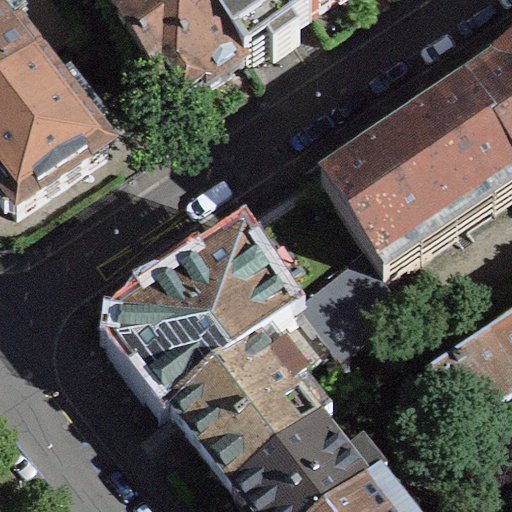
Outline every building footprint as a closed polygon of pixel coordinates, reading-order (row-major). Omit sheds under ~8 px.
[(199,0),(97,0),(174,115),(179,113),(190,116),(204,106),(206,94),(245,67),(199,0)] [(310,24),(312,22),(297,0),(199,0),(245,67),(246,68),(266,55),(273,65),(299,48),(292,37),(310,24)] [(297,0),(312,22),(344,0),(297,0)] [(0,100),(39,70),(0,20),(0,100)] [(511,62),(492,76),(495,80),(466,100),(511,168),(511,62)] [(0,100),(0,199),(17,221),(108,160),(39,70),(0,100)] [(423,247),(511,186),(511,168),(466,100),(408,138),(407,136),(322,193),(323,196),(369,265),(386,290),(431,259),(423,247)] [(119,352),(171,419),(369,265),(323,196),(243,250),(123,330),(119,352)] [(369,265),(171,419),(233,499),(318,433),(293,402),(306,392),(298,382),(330,357),(336,366),(400,316),(383,291),(386,290),(369,265)] [(455,429),(511,393),(511,307),(416,369),(455,429)] [(318,433),(233,499),(243,511),(346,511),(367,496),(385,482),(364,455),(346,469),(318,433)] [(379,511),(367,496),(346,511),(379,511)]
